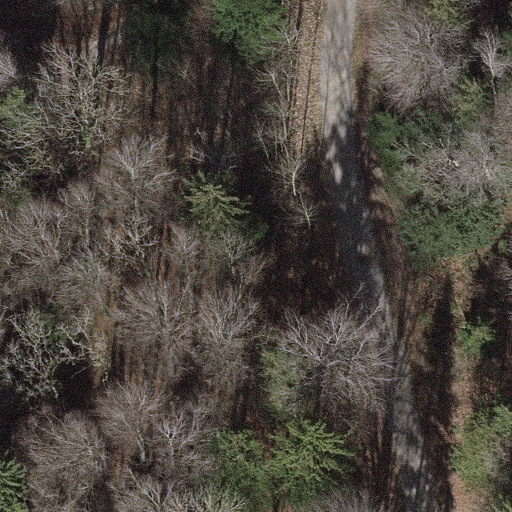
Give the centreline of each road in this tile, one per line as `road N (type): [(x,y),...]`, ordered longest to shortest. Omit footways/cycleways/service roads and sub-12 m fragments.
road 1 (track): [(436,511),(335,127),(329,0)]
road 2 (track): [(168,0),(0,151)]
